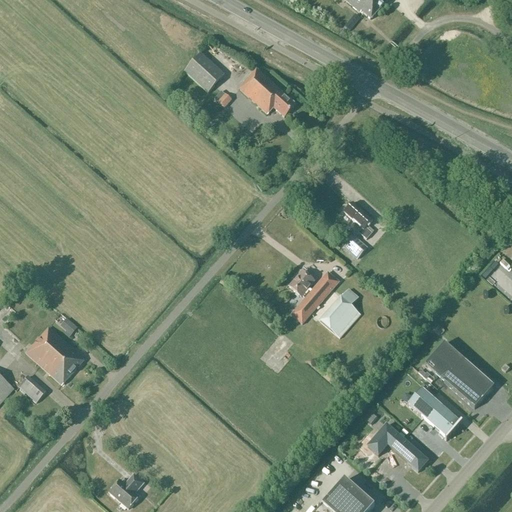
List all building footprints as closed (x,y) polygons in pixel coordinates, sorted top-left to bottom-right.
[(343,0),(360,15),(361,13),(370,21),(389,0),(343,0)] [(184,74),(208,95),(224,77),(200,56),(184,74)] [(264,114),(281,95),(282,94),(256,70),(238,91),(264,114)] [(214,101),(224,110),(231,102),(221,93),(214,101)] [(289,101),(281,95),(264,114),(269,118),(275,111),(284,119),(295,107),(294,106),(294,104),(291,101),(289,101)] [(344,214),(351,221),(363,232),(360,236),(367,242),(372,235),(366,230),(372,223),(352,204),(344,214)] [(367,251),(354,239),(353,239),(349,235),(342,244),(346,247),(344,250),(357,262),(367,251)] [(302,273),(289,288),(301,299),(302,298),(305,301),(291,317),(302,327),(311,316),(340,340),(360,317),(352,310),(358,300),(348,291),(341,299),(332,292),(339,283),(328,274),(312,292),(309,289),(314,283),(302,273)] [(9,318),(14,321),(19,315),(13,311),(9,318)] [(77,330),(67,320),(60,327),(66,333),(64,335),(69,339),(77,330)] [(32,346),(25,354),(26,355),(52,379),(74,354),(75,353),(48,329),(32,346)] [(474,411),(494,389),(444,345),(443,346),(445,347),(427,368),(425,366),(425,367),(474,411)] [(74,354),(52,379),(62,387),(84,363),(74,354)] [(46,394),(27,378),(18,389),(37,405),(46,394)] [(0,406),(13,392),(0,380),(0,406)] [(459,425),(421,391),(408,406),(446,440),(445,441),(446,443),(462,424),(461,423),(459,425)] [(418,474),(427,464),(386,427),(367,449),(378,459),(387,448),(418,474)] [(109,495),(128,511),(139,499),(135,495),(143,485),(133,477),(127,484),(128,484),(126,487),(120,482),(109,495)] [(370,511),(374,508),(344,482),(317,511),(370,511)] [(420,488),(400,482),(395,497),(405,501),(406,498),(416,501),(420,488)]
